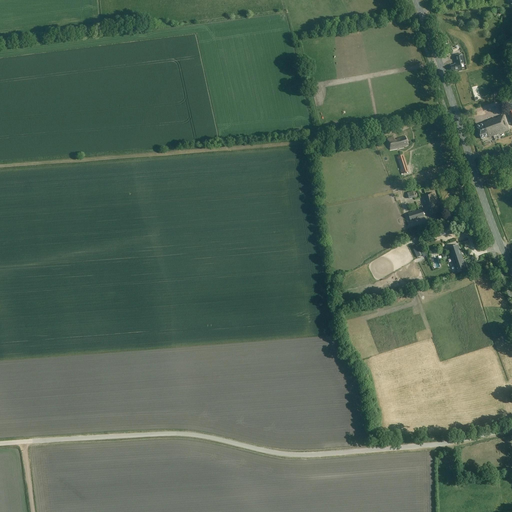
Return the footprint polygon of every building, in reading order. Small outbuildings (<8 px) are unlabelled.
[(462,71),(461,64),(463,64),(461,54),(455,56),(457,64),(454,64),(454,65),(450,66),(451,72),(459,71),(459,72),(462,71)] [(488,122),(493,136),(508,130),(503,116),(498,117),(498,119),(495,120),(495,119),(487,121),(488,122)] [(488,138),(493,136),(488,122),(476,127),(481,139),(488,137),(488,138)] [(409,145),(405,137),(397,139),(397,140),(394,141),(393,138),(387,139),(391,150),(404,148),(403,147),(409,145)] [(400,168),(399,169),(401,174),(402,173),(402,174),(409,172),(407,166),(400,168)] [(439,213),(434,193),(422,196),(426,209),(427,209),(429,216),(439,213)] [(418,218),(424,217),(422,210),(408,214),(411,222),(418,219),(418,218)] [(452,224),(438,229),(441,237),(454,232),(452,224)] [(416,245),(412,247),(417,258),(421,256),(416,245)] [(456,271),(457,270),(457,271),(465,268),(462,259),(463,259),(462,256),(461,256),(458,246),(450,249),(449,249),(456,271)]
